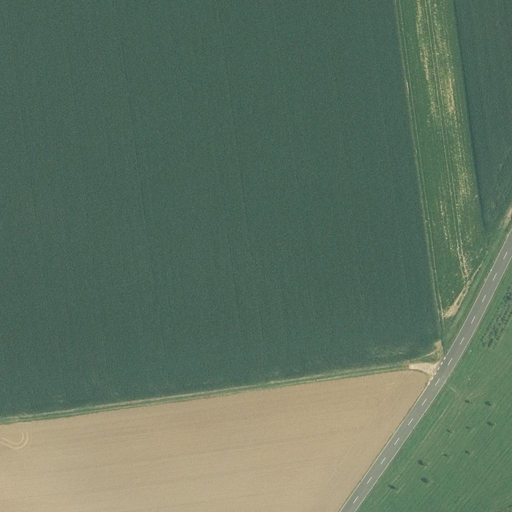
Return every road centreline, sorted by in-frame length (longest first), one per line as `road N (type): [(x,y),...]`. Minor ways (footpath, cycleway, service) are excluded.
road 1 (track): [(0,422),(445,367)]
road 2 (unclassified): [(348,511),(445,367),(472,341),(511,267)]
